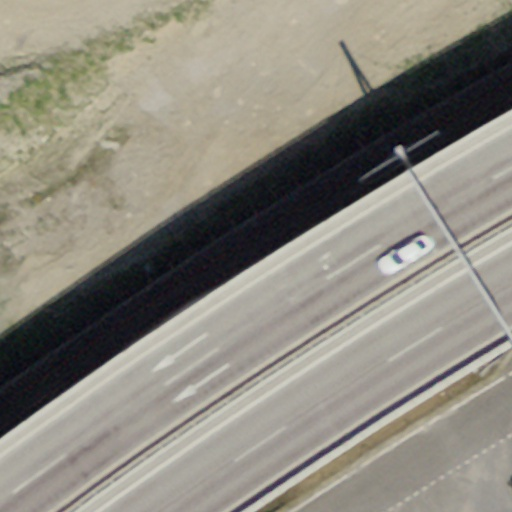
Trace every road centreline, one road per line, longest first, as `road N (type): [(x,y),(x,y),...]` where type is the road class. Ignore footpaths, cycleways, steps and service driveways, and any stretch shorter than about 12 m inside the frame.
road 1 (motorway): [(511,168),(203,359),(0,503)]
road 2 (motorway): [(161,511),(259,441),(511,285)]
